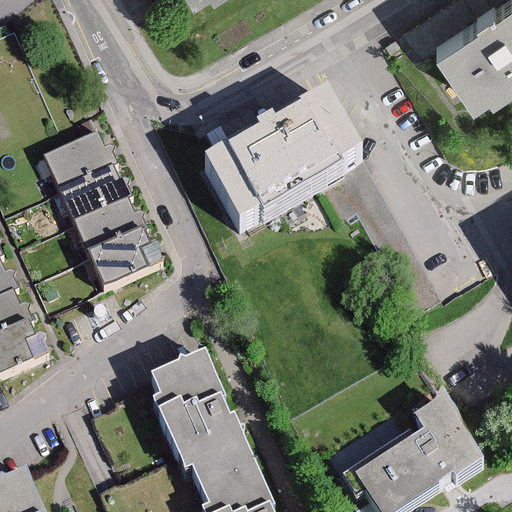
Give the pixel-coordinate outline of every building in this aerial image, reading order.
[(511,0),(454,0),(403,35),(420,59),(438,47),(474,101),(490,90),(493,95),(511,82),(511,0)] [(0,158),(57,133),(14,37),(0,43),(0,158)] [(328,108),(205,179),(239,237),(334,182),(362,166),(328,108)] [(98,139),(45,163),(60,195),(112,171),(117,169),(113,159),(114,153),(110,152),(105,155),(98,139)] [(362,166),(334,182),(416,322),(443,306),(362,166)] [(112,171),(60,195),(75,228),(128,204),(132,202),(127,192),(130,185),(125,183),(119,186),(112,171)] [(128,204),(75,228),(89,260),(143,236),(147,234),(143,224),(144,219),(139,217),(135,219),(128,204)] [(143,236),(89,260),(105,293),(162,267),(158,258),(160,252),(156,249),(150,252),(143,236)] [(0,267),(0,302),(13,296),(18,294),(13,283),(15,277),(10,275),(5,278),(0,267)] [(13,296),(0,302),(0,342),(28,329),(33,327),(28,317),(30,311),(24,308),(19,310),(13,296)] [(28,329),(0,342),(0,379),(47,358),(43,349),(45,342),(40,340),(34,343),(28,329)] [(278,511),(211,365),(155,391),(210,511),(278,511)] [(434,511),(492,476),(452,411),(423,429),(433,446),(365,489),(379,511),(434,511)] [(39,511),(26,483),(0,494),(0,511),(39,511)]
